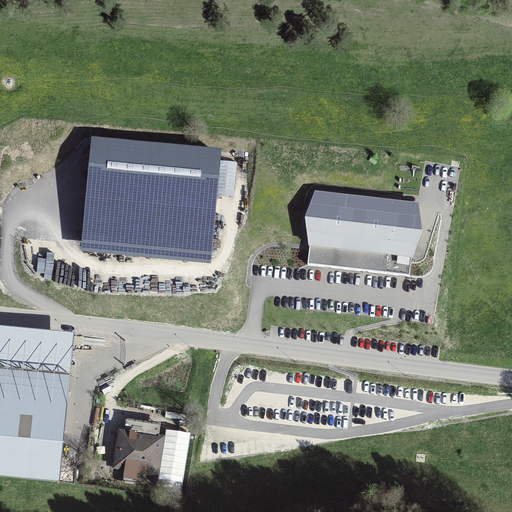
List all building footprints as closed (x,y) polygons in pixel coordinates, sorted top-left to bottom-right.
[(90,189),(83,263),(260,278),(269,149),(93,135),(90,189)] [(307,220),(310,245),(308,265),(409,277),(412,256),(421,232),(417,206),(316,195),(307,220)] [(4,331),(0,369),(0,477),(70,486),(87,340),(4,331)] [(177,427),(190,428),(191,420),(178,418),(177,427)] [(121,433),(115,467),(157,473),(162,439),(121,433)]
